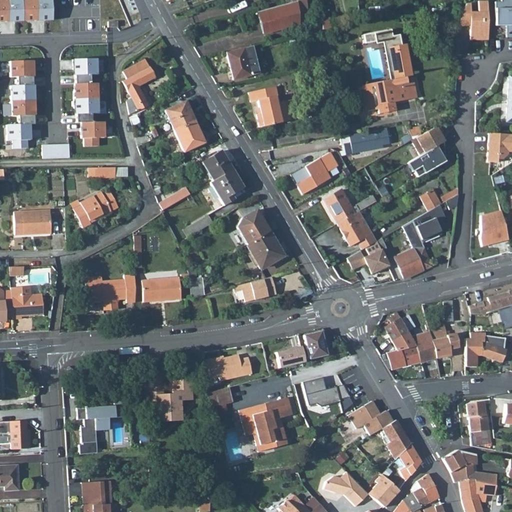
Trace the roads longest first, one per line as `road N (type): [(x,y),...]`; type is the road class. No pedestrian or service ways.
road 1 (tertiary): [(331,296),(161,13)]
road 2 (residential): [(50,346),(208,338),(325,312)]
road 3 (residential): [(460,279),(465,98),(475,69),(511,53)]
road 4 (residential): [(50,346),(61,511)]
road 5 (unknown): [(247,157),(401,115)]
road 6 (track): [(0,165),(133,158)]
